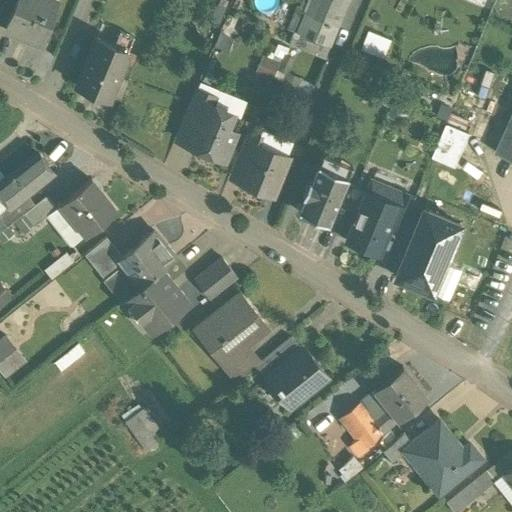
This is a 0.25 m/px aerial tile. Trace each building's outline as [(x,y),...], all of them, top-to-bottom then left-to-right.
[(18,0),(6,0),(0,16),(0,27),(7,30),(18,0)] [(56,3),(48,0),(18,0),(7,30),(40,44),(56,3)] [(311,0),(296,36),(329,50),(350,0),(311,0)] [(365,33),(361,53),(384,58),(388,38),(365,33)] [(127,53),(96,40),(77,88),(109,100),(110,98),(117,79),(127,53)] [(276,66),(263,61),(257,78),(269,82),(276,66)] [(313,91),(278,73),(272,86),(308,103),(313,91)] [(129,84),(117,79),(110,98),(121,102),(129,84)] [(218,102),(196,93),(185,120),(195,124),(200,126),(208,106),(215,109),(218,102)] [(215,109),(208,106),(200,126),(195,124),(187,145),(223,160),(235,131),(226,128),(231,116),(215,109)] [(467,133),(471,124),(451,116),(447,125),(467,133)] [(511,121),(496,157),(511,164),(511,121)] [(470,138),(446,127),(432,161),(455,170),(470,138)] [(248,134),(238,158),(248,163),(255,146),(257,147),(261,139),(248,134)] [(257,147),(255,146),(248,163),(240,183),(272,196),(287,159),(257,147)] [(37,155),(0,184),(0,194),(9,206),(12,209),(27,197),(54,176),(37,155)] [(347,179),(317,166),(311,182),(308,181),(301,198),(304,199),(298,213),(328,226),(347,179)] [(90,181),(61,205),(61,206),(86,237),(116,213),(90,181)] [(348,245),(379,258),(391,230),(401,205),(370,192),(348,245)] [(9,206),(0,213),(0,220),(7,230),(25,216),(35,207),(27,197),(12,209),(9,206)] [(35,207),(25,216),(35,228),(47,218),(56,210),(47,198),(35,207)] [(404,198),(391,230),(402,235),(415,202),(404,198)] [(86,237),(61,206),(56,210),(47,218),(72,248),(86,237)] [(460,226),(425,212),(397,279),(432,294),(460,226)] [(122,258),(121,259),(126,265),(144,287),(161,274),(177,261),(154,233),(122,258)] [(107,239),(85,256),(105,281),(112,276),(126,265),(121,259),(122,258),(107,239)] [(73,265),(65,256),(44,273),(51,282),(73,265)] [(223,261),(195,283),(210,302),(238,280),(223,261)] [(144,287),(126,265),(112,276),(130,299),(144,287)] [(186,305),(161,274),(144,287),(130,299),(127,301),(152,332),(186,305)] [(191,280),(177,290),(190,309),(204,298),(191,280)] [(0,305),(9,295),(0,287),(0,305)] [(241,295),(194,332),(210,352),(215,349),(231,369),(248,355),(244,349),(269,329),(241,295)] [(292,339),(271,357),(280,369),(302,352),(292,339)] [(19,366),(1,343),(0,343),(0,371),(5,378),(19,366)] [(280,369),(267,379),(269,381),(273,378),(279,385),(278,387),(281,391),(283,390),(294,404),(289,408),(291,410),(329,379),(305,349),(302,352),(280,369)] [(231,369),(226,373),(236,384),(257,368),(258,367),(248,355),(231,369)] [(280,369),(271,357),(258,367),(257,368),(267,379),(280,369)] [(405,370),(392,380),(387,374),(373,385),(378,391),(377,392),(390,409),(399,421),(401,422),(429,401),(405,370)] [(360,405),(334,424),(346,439),(356,432),(367,446),(383,434),(374,422),(360,405)] [(390,409),(374,422),(383,434),(399,421),(390,409)] [(450,432),(440,420),(438,421),(412,442),(411,443),(414,446),(407,452),(439,492),(482,457),(470,442),(461,450),(448,433),(450,432)] [(168,461),(147,434),(138,441),(159,468),(168,461)] [(405,434),(385,450),(394,461),(406,451),(407,452),(414,446),(411,443),(412,442),(405,434)] [(511,466),(503,473),(511,484),(511,466)] [(487,470),(457,494),(465,505),(496,481),(487,470)]
